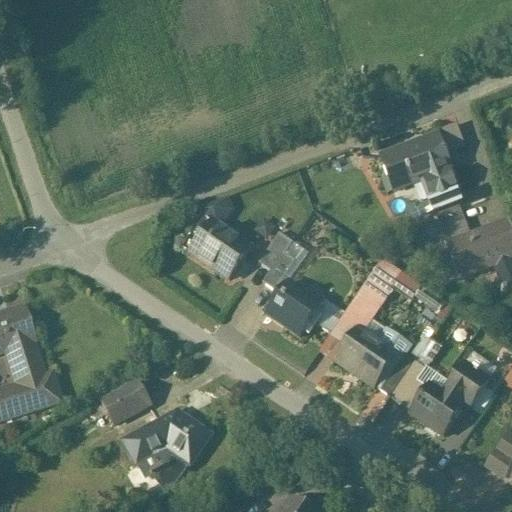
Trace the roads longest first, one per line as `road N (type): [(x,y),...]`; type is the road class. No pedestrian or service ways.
road 1 (residential): [(71,245),(511,77)]
road 2 (residential): [(71,245),(97,271),(448,511)]
road 3 (unclassified): [(0,82),(42,209),(71,245)]
